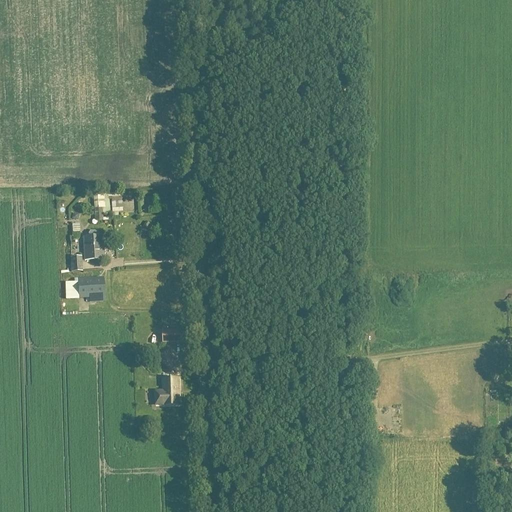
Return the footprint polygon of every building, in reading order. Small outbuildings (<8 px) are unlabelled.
[(104,196),(93,197),(94,210),(102,209),(105,209),(104,196)] [(95,222),(103,221),(102,209),(94,210),(95,222)] [(84,261),(103,260),(102,237),(96,237),(96,234),(94,232),(90,232),(88,235),(88,238),(82,238),(84,261)] [(78,257),(70,258),(70,273),(81,272),(81,263),(79,263),(78,257)] [(73,280),(73,283),(65,284),(66,301),(89,300),(89,303),(104,302),(103,278),(73,280)] [(162,332),(162,344),(181,344),(181,331),(162,332)] [(154,392),(154,395),(155,406),(163,406),(163,407),(179,406),(178,379),(162,380),(162,392),(154,392)]
